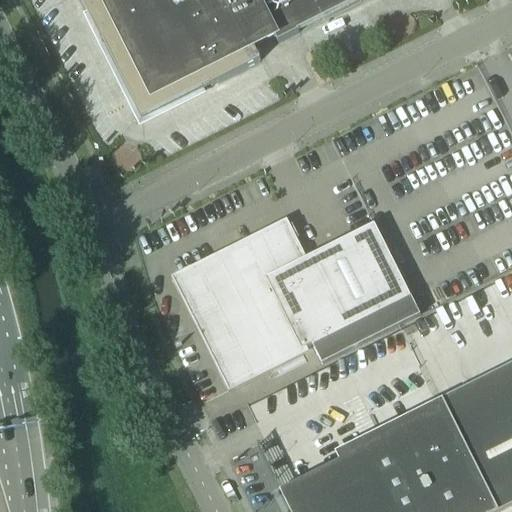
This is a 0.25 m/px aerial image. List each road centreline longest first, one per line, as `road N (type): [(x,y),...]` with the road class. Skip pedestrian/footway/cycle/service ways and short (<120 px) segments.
road 1 (unknown): [(58,0),(142,139),(284,75),(414,0)]
road 2 (unclassified): [(100,219),(511,15)]
road 3 (unclassified): [(216,511),(124,326),(100,219)]
road 4 (unclassified): [(0,15),(100,219)]
